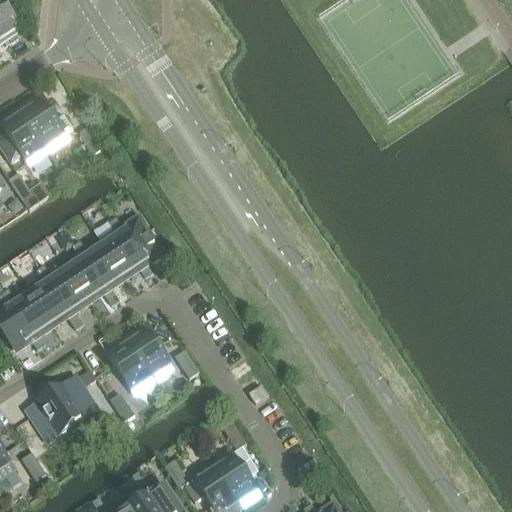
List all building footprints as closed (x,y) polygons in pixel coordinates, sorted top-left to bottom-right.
[(22,34),(0,0),(0,42),(3,46),(9,43),(12,48),(19,44),(15,38),(22,34)] [(73,133),(65,119),(56,124),(43,104),(24,117),(47,152),(66,139),(65,138),(73,133)] [(51,158),(47,152),(24,117),(14,124),(10,118),(0,124),(0,125),(8,137),(0,142),(0,150),(11,168),(23,160),(30,172),(51,158)] [(105,153),(90,131),(80,137),(94,159),(105,153)] [(34,199),(19,178),(9,184),(23,206),(34,199)] [(163,260),(155,247),(158,245),(150,232),(146,235),(138,222),(124,232),(117,222),(113,224),(150,280),(154,278),(147,267),(151,264),(153,267),(163,260)] [(150,280),(113,224),(109,227),(116,237),(102,247),(125,282),(139,272),(146,283),(150,280)] [(125,282),(102,247),(88,256),(81,246),(77,248),(116,308),(120,305),(111,291),(125,282)] [(116,308),(77,248),(73,251),(80,261),(66,271),(89,306),(103,296),(113,311),(116,308)] [(89,306),(66,271),(52,280),(45,270),(41,272),(81,332),(84,329),(75,315),(89,306)] [(81,332),(41,272),(37,275),(44,285),(30,295),(53,330),(67,320),(77,334),(81,332)] [(53,330),(30,295),(16,304),(9,294),(5,296),(42,352),(46,349),(39,339),(53,330)] [(42,352),(5,296),(1,299),(8,309),(0,314),(0,329),(16,354),(31,344),(38,354),(42,352)] [(176,375),(149,334),(129,347),(156,388),(176,375)] [(156,388),(129,347),(109,360),(137,401),(156,388)] [(200,376),(186,355),(176,361),(190,383),(200,376)] [(76,422),(95,410),(76,382),(56,395),(59,399),(30,418),(49,446),(78,426),(76,422)] [(269,399),(262,390),(250,398),(257,408),(269,399)] [(103,394),(96,398),(101,406),(108,401),(103,394)] [(139,417),(124,396),(111,405),(125,426),(139,417)] [(248,448),(233,426),(223,433),(238,455),(248,448)] [(0,485),(16,474),(5,458),(0,449),(0,485)] [(262,500),(231,454),(211,467),(215,473),(238,508),(248,502),(252,507),(262,500)] [(47,479),(33,457),(22,463),(37,485),(47,479)] [(190,486),(175,465),(165,471),(180,493),(190,486)] [(231,511),(238,508),(215,473),(195,486),(212,511),(231,511)] [(179,511),(164,489),(153,496),(139,476),(133,481),(146,501),(153,511),(179,511)] [(153,511),(146,501),(129,511),(153,511)] [(106,511),(100,502),(93,507),(96,511),(106,511)]
